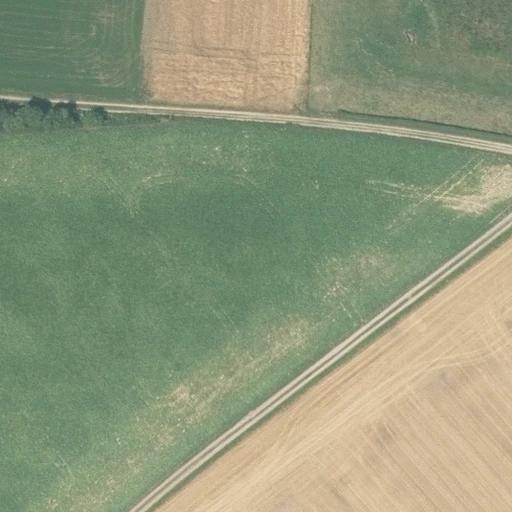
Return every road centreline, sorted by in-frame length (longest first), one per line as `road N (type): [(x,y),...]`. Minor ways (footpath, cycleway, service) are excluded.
road 1 (track): [(0,97),(318,123),(511,150)]
road 2 (track): [(511,217),(136,511)]
